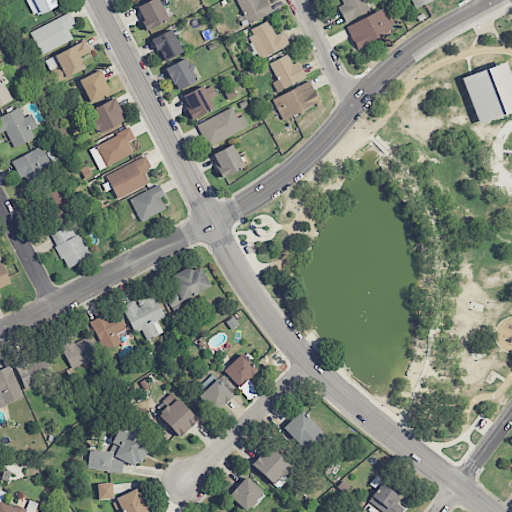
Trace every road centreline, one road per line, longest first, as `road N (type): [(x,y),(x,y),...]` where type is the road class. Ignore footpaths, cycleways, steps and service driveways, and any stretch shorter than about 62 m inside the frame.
road 1 (tertiary): [(211,222),(308,156),(419,44),(499,0)]
road 2 (tertiary): [(211,222),(288,341),(459,486)]
road 3 (tertiary): [(96,0),(211,222)]
road 4 (residential): [(0,332),(211,222)]
road 5 (residential): [(309,363),(188,481)]
